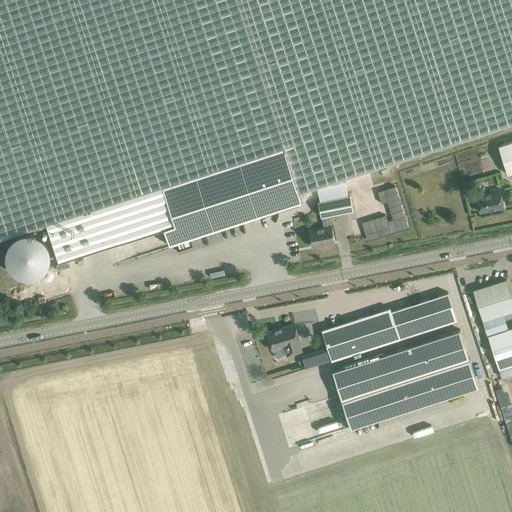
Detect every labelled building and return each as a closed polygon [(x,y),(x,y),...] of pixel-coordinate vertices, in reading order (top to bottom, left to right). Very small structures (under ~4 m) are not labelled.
[(59,261),(164,228),(170,245),(302,203),(299,193),(511,123),(511,0),(0,0),(0,238),(46,224),(59,261)] [(511,172),(511,140),(499,145),(508,174),(511,172)] [(385,215),(362,222),(368,239),(408,226),(395,186),(378,191),(381,202),(387,201),(393,218),(387,220),(385,215)] [(503,207),(499,187),(490,189),(490,192),(477,195),(480,212),(503,207)] [(350,194),(318,201),(321,217),(322,217),(329,215),(353,211),(350,194)] [(329,215),(322,217),(324,227),(309,230),(312,246),(335,242),(331,225),(329,215)] [(47,244),(44,239),(39,236),(34,234),(28,233),(22,234),(17,236),(12,239),(8,244),(6,250),(5,255),(6,261),(8,267),(12,271),(17,275),(22,277),(28,278),(34,277),(39,275),(44,271),(47,267),(50,261),(50,255),(50,250),(47,244)] [(69,260),(56,265),(58,270),(71,266),(69,260)] [(483,320),(511,311),(511,296),(506,279),(473,289),(483,320)] [(331,360),(400,338),(457,320),(448,291),(391,310),(390,308),(322,330),(331,360)] [(294,324),(267,332),(270,342),(273,351),(274,350),(276,357),(286,354),(287,356),(303,351),(300,341),(298,333),(294,324)] [(511,327),(508,329),(488,335),(491,345),(499,368),(502,377),(511,373),(511,327)] [(460,329),(333,370),(342,398),(342,399),(344,406),(345,408),(347,414),(348,417),(350,423),(351,427),(478,386),(469,358),(469,357),(460,329)]
